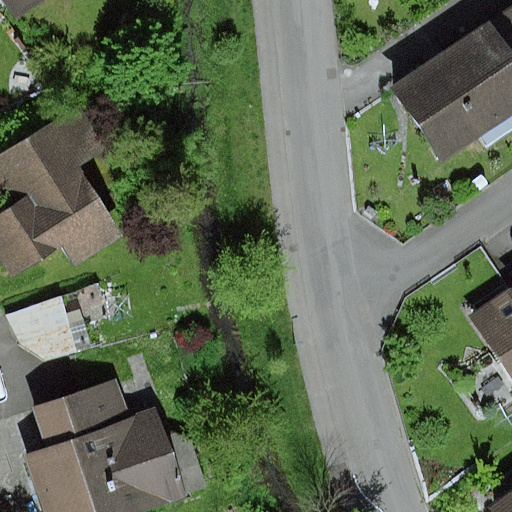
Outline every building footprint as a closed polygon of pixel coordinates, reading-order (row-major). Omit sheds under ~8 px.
[(2,0),(18,23),(51,0),(2,0)] [(511,5),(488,22),(511,56),(511,5)] [(511,56),(488,22),(389,90),(440,163),(511,113),(511,56)] [(0,190),(7,203),(0,207),(0,263),(3,262),(12,276),(62,245),(74,263),(119,236),(75,166),(105,148),(79,107),(0,155),(0,190)] [(511,289),(470,318),(511,379),(511,289)] [(58,297),(6,316),(18,345),(45,362),(75,353),(58,297)] [(119,380),(63,398),(100,511),(140,511),(205,491),(186,432),(166,439),(156,408),(131,417),(119,380)] [(100,511),(63,398),(32,408),(45,448),(25,455),(43,511),(100,511)] [(511,511),(511,492),(490,509),(492,511),(511,511)]
